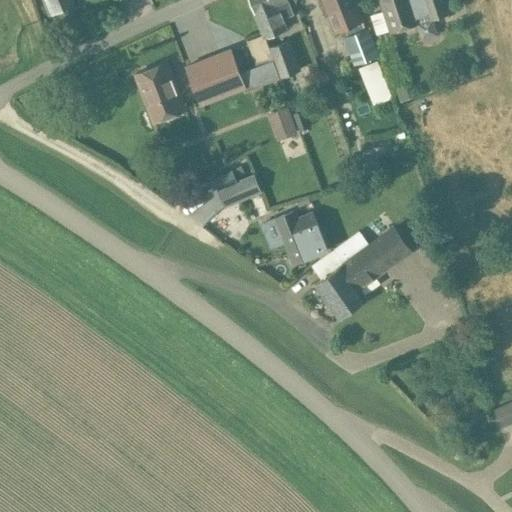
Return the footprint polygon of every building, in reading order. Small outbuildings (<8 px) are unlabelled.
[(43,0),(49,13),(77,1),(77,0),(43,0)] [(294,13),(289,0),(250,0),(263,36),(264,37),(265,37),(287,29),(283,17),(294,13)] [(344,37),(355,65),(378,55),(368,27),(366,27),(355,0),(323,0),(336,33),(346,29),(348,35),(344,37)] [(379,0),(383,11),(371,15),(377,34),(389,30),(390,32),(419,23),(418,18),(429,14),(431,19),(448,13),(443,0),(379,0)] [(240,73),(246,86),(247,89),(280,77),(274,59),(269,47),(265,37),(264,37),(263,36),(247,42),(256,66),(240,73)] [(274,59),(280,77),(302,69),(290,39),(269,47),(274,59)] [(240,73),(231,49),(222,52),(186,66),(201,103),(246,86),(240,73)] [(376,62),(364,67),(377,101),(390,96),(376,62)] [(185,111),(167,63),(135,75),(153,123),(185,111)] [(401,102),(409,100),(404,85),(396,87),(401,102)] [(298,132),(289,106),(270,113),(279,139),(298,132)] [(305,113),(293,116),(298,131),(309,127),(305,113)] [(378,155),(368,158),(374,177),(384,174),(378,155)] [(237,180),(233,169),(213,177),(225,207),(262,191),(255,173),(237,180)] [(276,217),(276,218),(294,263),(313,256),(312,254),(327,248),(312,211),(298,217),(295,209),(276,217)] [(333,248),(333,249),(339,257),(343,263),(328,274),(354,309),(368,299),(361,289),(414,250),(395,224),(393,225),(387,218),(377,226),(382,233),(369,242),(360,230),(346,239),(347,240),(333,248)] [(339,257),(333,249),(312,265),(317,272),(322,278),(314,283),(340,319),(354,309),(328,274),(343,263),(339,257)] [(511,422),(511,400),(491,410),(499,429),(511,422)]
